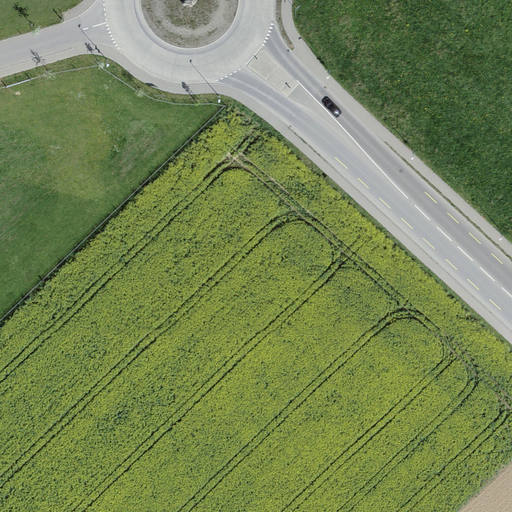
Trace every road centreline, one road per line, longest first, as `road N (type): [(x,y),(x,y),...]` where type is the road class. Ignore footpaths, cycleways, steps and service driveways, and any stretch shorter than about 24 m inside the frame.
road 1 (primary): [(406,198),(256,18)]
road 2 (primary): [(216,62),(406,198)]
road 3 (primary): [(511,296),(406,198)]
road 4 (unclassified): [(0,54),(124,21)]
